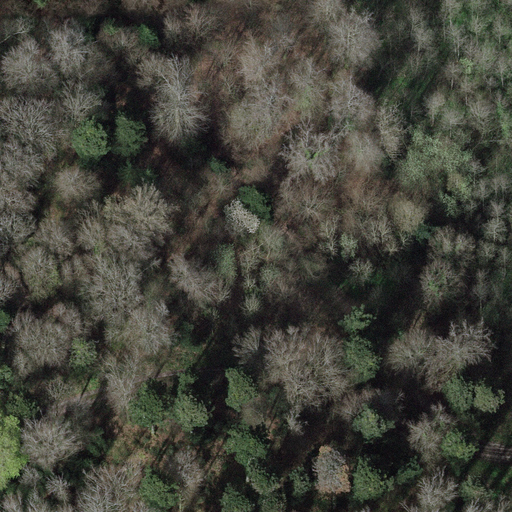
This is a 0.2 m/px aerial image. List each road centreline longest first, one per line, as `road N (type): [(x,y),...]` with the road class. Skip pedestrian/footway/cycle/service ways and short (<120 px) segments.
road 1 (track): [(444,437),(199,136),(120,0)]
road 2 (track): [(0,431),(180,373),(236,370),(292,376),(444,437),(511,452)]
